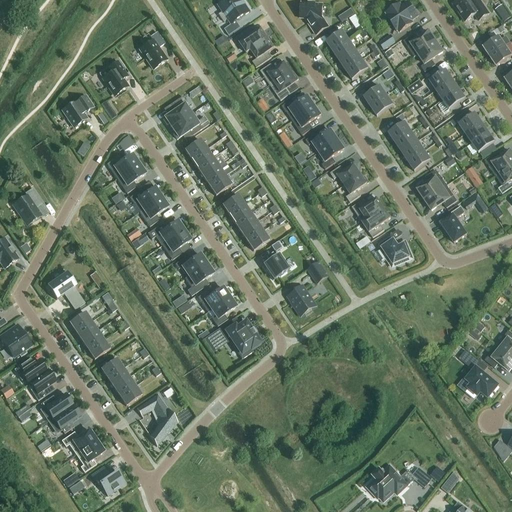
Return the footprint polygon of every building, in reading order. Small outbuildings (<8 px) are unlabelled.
[(250,13),(240,0),(220,0),(218,2),(220,4),(217,6),(222,13),(219,15),(224,23),(227,20),(231,25),(224,30),(229,37),(241,29),(236,22),(249,13),(249,14),(250,13)] [(479,0),(470,0),(469,0),(458,0),(452,5),(464,24),(474,17),(478,23),(490,15),(479,0)] [(305,20),(316,36),(328,28),(322,18),(323,6),(310,5),(310,4),(304,3),(304,4),(301,4),(300,19),(305,20)] [(410,22),(417,17),(408,3),(401,8),(399,5),(386,14),(388,17),(386,18),(396,32),(398,30),(400,33),(412,24),(410,22)] [(502,6),(495,10),(500,17),(504,23),(511,18),(502,6)] [(339,18),(342,23),(354,14),(351,9),(339,18)] [(251,51),(250,51),(267,39),(261,30),(251,36),(247,31),(236,39),(247,54),(251,51)] [(326,43),(333,53),(349,42),(342,32),(326,43)] [(140,51),(153,71),(167,62),(158,49),(165,45),(157,33),(150,38),(153,42),(140,51)] [(414,36),(404,42),(407,47),(407,48),(414,58),(417,56),(435,43),(428,33),(417,41),(414,36)] [(214,43),(218,46),(226,39),(223,36),(214,43)] [(395,43),(393,41),(390,36),(379,44),(383,51),(395,43)] [(269,38),(267,39),(250,51),(251,51),(257,60),(253,63),(257,69),(268,61),(264,56),(274,49),(272,46),(274,44),(269,38)] [(499,38),(483,49),(490,58),(505,47),(499,38)] [(355,51),(349,42),(333,53),(339,62),(355,51)] [(421,68),(425,73),(435,66),(431,61),(442,53),(435,43),(417,56),(423,66),(421,68)] [(505,47),(490,58),(496,67),(511,57),(505,47)] [(362,61),(355,51),(339,62),(345,72),(362,61)] [(345,72),(352,81),(368,70),(362,61),(345,72)] [(106,70),(109,75),(103,79),(115,97),(127,88),(122,81),(128,77),(123,70),(118,62),(106,70)] [(260,72),(270,87),(290,73),(284,64),(274,71),(271,65),(260,72)] [(429,82),(436,92),(452,81),(445,71),(429,82)] [(270,87),(281,102),(291,95),(287,90),(297,83),(296,82),(298,81),(294,75),(292,76),(290,73),(270,87)] [(458,90),(452,81),(436,92),(442,101),(458,90)] [(408,89),(412,96),(424,88),(419,82),(408,89)] [(370,108),(386,97),(380,87),(373,92),(368,95),(363,98),(370,108)] [(364,90),(368,95),(373,92),(369,87),(364,90)] [(197,96),(202,92),(198,88),(193,91),(197,96)] [(442,101),(449,111),(465,100),(458,90),(442,101)] [(83,116),(93,109),(85,97),(75,104),(75,103),(62,111),(74,129),(86,120),(83,116)] [(168,124),(171,129),(191,115),(184,105),(187,103),(183,97),(170,106),(174,112),(163,120),(167,126),(168,124)] [(377,118),(393,107),(386,97),(370,108),(377,118)] [(292,122),(314,108),(307,98),(296,106),(292,101),(282,108),(292,122)] [(257,103),(256,104),(263,114),(270,110),(263,100),(257,103)] [(106,101),(100,105),(110,120),(116,116),(106,101)] [(314,108),(292,122),(299,132),(302,137),(312,130),(309,125),(320,117),(314,108)] [(459,125),(465,135),(481,124),(475,114),(459,125)] [(191,137),(209,125),(204,118),(196,123),(191,115),(171,129),(174,133),(172,134),(177,140),(188,133),(191,137)] [(396,119),(399,124),(405,120),(402,115),(396,119)] [(388,134),(395,144),(411,133),(404,123),(388,134)] [(488,133),(481,124),(465,135),(472,144),(488,133)] [(317,155),(337,142),(330,132),(319,140),(316,135),(305,142),(309,147),(311,145),(317,155)] [(417,142),(411,133),(395,144),(401,153),(417,142)] [(472,144),(478,154),(494,143),(488,133),(472,144)] [(191,161),(207,150),(200,140),(184,151),(191,161)] [(337,142),(317,155),(324,165),(322,166),(325,171),(335,164),(332,159),(344,151),(337,142)] [(424,152),(417,142),(401,153),(408,163),(424,152)] [(77,153),(83,158),(90,148),(83,143),(77,153)] [(456,156),(459,153),(453,144),(447,148),(454,157),(456,156)] [(197,170),(213,159),(207,150),(191,161),(197,170)] [(408,163),(414,173),(430,162),(424,152),(408,163)] [(495,155),(485,161),(489,167),(488,167),(495,177),(511,166),(511,155),(510,152),(498,160),(495,155)] [(219,154),(213,157),(219,167),(225,164),(219,154)] [(295,159),(300,166),(306,162),(301,154),(295,159)] [(107,166),(116,180),(138,165),(132,156),(120,164),(117,159),(107,166)] [(203,179),(219,168),(213,159),(197,170),(203,179)] [(145,175),(138,165),(116,180),(126,195),(137,188),(133,183),(145,175)] [(330,174),(334,180),(338,177),(344,186),(360,175),(354,166),(344,173),(340,167),(330,174)] [(498,190),(502,195),(511,188),(511,166),(495,177),(502,187),(498,190)] [(308,167),(303,170),(309,181),(315,178),(308,167)] [(209,188),(225,177),(219,168),(203,179),(209,188)] [(472,168),(465,173),(469,179),(476,174),(472,168)] [(439,177),(435,172),(426,178),(429,184),(418,191),(425,201),(446,187),(439,176),(439,177)] [(350,195),(346,198),(350,204),(361,197),(357,192),(369,183),(365,177),(363,179),(360,175),(344,186),(350,195)] [(225,177),(209,188),(215,197),(231,187),(225,177)] [(316,178),(310,182),(314,188),(320,185),(316,178)] [(446,209),(456,202),(453,197),(446,187),(425,201),(432,212),(443,204),(446,209)] [(37,208),(43,204),(33,189),(25,194),(27,197),(13,206),(27,227),(42,216),(37,208)] [(143,211),(161,199),(155,190),(143,197),(140,193),(130,199),(139,214),(143,211)] [(115,205),(125,199),(121,193),(111,200),(115,205)] [(482,215),(488,211),(477,194),(462,204),(467,211),(475,205),(482,215)] [(228,216),(244,205),(238,196),(222,207),(228,216)] [(161,199),(143,211),(147,216),(143,219),(149,228),(159,221),(156,216),(168,209),(161,199)] [(352,209),(362,224),(383,210),(377,200),(367,207),(363,201),(352,209)] [(234,225),(251,214),(244,205),(228,216),(234,225)] [(383,210),(362,224),(373,239),(384,232),(380,226),(390,219),(383,210)] [(240,234),(257,223),(251,214),(234,225),(240,234)] [(441,225),(454,244),(466,236),(453,216),(441,225)] [(156,238),(162,247),(184,232),(177,222),(165,230),(162,225),(147,235),(151,241),(156,238)] [(246,243),(263,232),(257,223),(240,234),(246,243)] [(141,236),(137,230),(126,237),(131,243),(141,236)] [(190,242),(184,232),(162,247),(172,261),(182,254),(179,250),(190,242)] [(263,232),(246,243),(253,253),(269,241),(263,232)] [(390,236),(377,245),(385,257),(387,255),(390,260),(388,262),(393,270),(414,263),(411,254),(410,255),(407,246),(399,249),(390,236)] [(0,263),(4,270),(19,260),(5,240),(0,243),(0,263)] [(278,242),(271,247),(275,253),(281,249),(282,248),(278,242)] [(276,256),(274,258),(272,254),(264,260),(266,263),(262,266),(273,281),(289,271),(278,255),(276,256)] [(185,259),(175,266),(178,271),(180,269),(186,278),(206,265),(200,256),(188,263),(185,259)] [(320,263),(308,270),(318,285),(329,278),(320,263)] [(186,278),(184,280),(191,289),(187,292),(191,298),(204,289),(200,284),(201,283),(205,281),(213,275),(206,265),(186,278)] [(152,272),(154,276),(162,271),(159,267),(152,272)] [(47,287),(56,301),(65,294),(69,301),(78,295),(74,289),(76,287),(67,273),(47,287)] [(104,285),(96,273),(90,277),(99,289),(104,285)] [(164,280),(158,283),(164,292),(170,288),(164,280)] [(304,287),(288,298),(301,318),(317,308),(304,287)] [(208,292),(197,299),(201,304),(207,314),(211,311),(229,299),(222,289),(211,297),(208,292)] [(172,302),(180,315),(190,308),(182,295),(172,302)] [(81,299),(70,306),(74,311),(85,305),(81,299)] [(215,316),(211,319),(217,328),(227,321),(224,316),(236,308),(229,299),(211,311),(215,316)] [(75,333),(91,322),(85,313),(69,324),(75,333)] [(251,350),(260,344),(245,323),(236,329),(235,327),(239,324),(235,318),(209,336),(218,349),(231,341),(234,345),(232,346),(242,360),(253,353),(251,350)] [(91,322),(75,333),(81,343),(98,332),(91,322)] [(478,322),(468,332),(475,339),(485,328),(478,322)] [(25,351),(31,347),(21,332),(18,327),(7,334),(0,338),(0,339),(13,359),(19,355),(21,358),(27,354),(25,351)] [(207,331),(202,334),(198,337),(200,341),(205,338),(209,335),(207,331)] [(88,352),(104,341),(98,332),(81,343),(88,352)] [(511,335),(508,332),(504,337),(496,347),(511,359),(511,335)] [(104,341),(88,352),(94,361),(110,350),(104,341)] [(489,356),(485,361),(494,369),(498,364),(509,373),(511,368),(511,359),(496,347),(488,356),(489,356)] [(477,361),(465,351),(459,360),(470,369),(477,361)] [(20,374),(27,385),(48,371),(46,372),(39,362),(34,365),(31,360),(19,368),(22,372),(20,374)] [(107,380),(123,369),(116,360),(101,370),(107,380)] [(123,369),(107,380),(113,389),(129,378),(123,369)] [(477,397),(480,393),(488,399),(497,387),(476,369),(466,381),(471,385),(468,389),(477,397)] [(56,383),(48,371),(27,385),(28,386),(30,384),(37,395),(39,394),(43,399),(54,391),(51,386),(56,383)] [(120,398),(135,388),(129,378),(113,389),(120,398)] [(8,386),(1,391),(6,399),(14,394),(8,386)] [(135,388),(120,398),(126,408),(142,397),(135,388)] [(141,416),(153,411),(158,424),(150,438),(156,448),(177,424),(168,410),(167,410),(157,395),(136,409),(141,416)] [(66,398),(57,404),(53,397),(41,405),(43,410),(40,412),(48,423),(49,422),(72,407),(66,398)] [(18,418),(28,411),(31,409),(28,405),(15,414),(18,418)] [(61,430),(64,435),(74,428),(69,422),(78,416),(72,407),(49,422),(57,433),(61,430)] [(22,423),(32,416),(28,411),(18,418),(22,423)] [(69,446),(76,456),(77,456),(95,443),(96,442),(89,431),(78,439),(74,433),(61,442),(65,448),(67,447),(69,446)] [(38,447),(41,451),(51,445),(47,440),(38,447)] [(93,461),(104,453),(96,442),(95,443),(77,456),(76,456),(83,467),(80,468),(84,474),(96,466),(93,461)] [(506,451),(502,449),(498,454),(500,458),(506,451)] [(408,471),(401,478),(390,466),(383,472),(380,469),(371,477),(375,480),(366,489),(378,501),(379,500),(383,505),(394,494),(397,498),(414,481),(425,489),(433,480),(419,469),(413,476),(408,471)] [(437,467),(430,476),(438,483),(445,474),(437,467)] [(110,478),(104,469),(91,477),(97,486),(99,485),(107,497),(126,485),(117,473),(110,478)] [(442,489),(449,495),(459,482),(454,474),(442,489)] [(67,489),(71,496),(83,489),(79,482),(67,489)] [(451,511),(471,511),(459,502),(451,511)]
